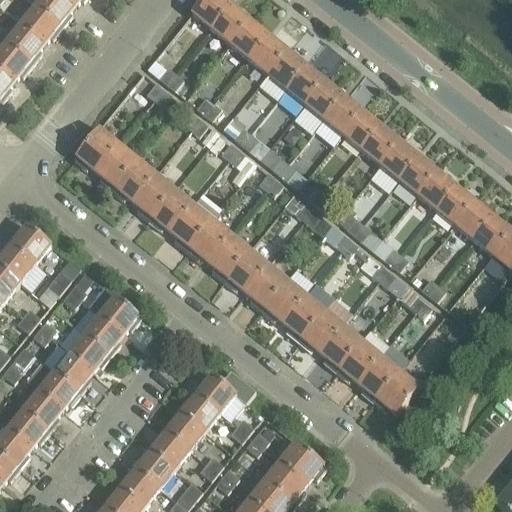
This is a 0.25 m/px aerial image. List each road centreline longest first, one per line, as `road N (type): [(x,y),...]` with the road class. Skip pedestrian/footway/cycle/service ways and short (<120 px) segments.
road 1 (residential): [(29,511),(192,316)]
road 2 (residential): [(375,463),(192,316)]
road 3 (unclassified): [(511,144),(331,0)]
road 4 (residential): [(18,175),(160,0)]
road 5 (residential): [(192,316),(18,175)]
